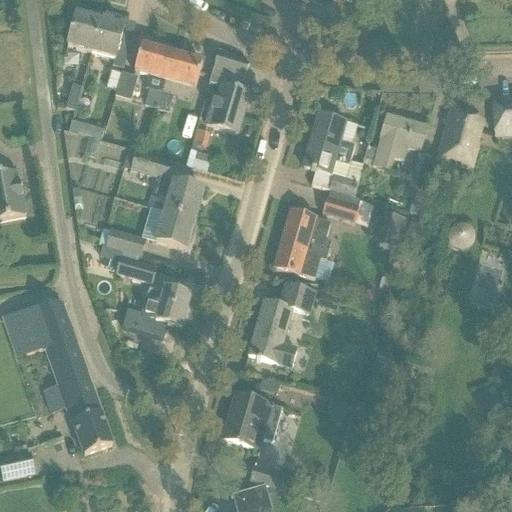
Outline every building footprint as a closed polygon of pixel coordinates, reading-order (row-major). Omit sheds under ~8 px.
[(303,0),(301,8),(332,16),(336,0),(353,0),(355,0),(354,0),(303,0)] [(67,50),(91,57),(102,17),(91,14),(89,21),(76,17),(67,50)] [(102,17),(91,57),(115,63),(126,24),(114,21),(112,28),(101,24),(102,18),(102,17)] [(144,108),(157,112),(162,95),(165,83),(172,58),(141,49),(134,74),(149,78),(145,90),(148,91),(144,108)] [(213,73),(244,82),(249,66),(218,54),(213,73)] [(172,58),(165,83),(195,91),(202,66),(172,58)] [(115,98),(131,103),(137,80),(122,75),(115,98)] [(209,86),(206,96),(211,97),(214,87),(209,86)] [(65,112),(74,114),(81,90),(72,88),(65,112)] [(213,103),(205,128),(237,138),(249,97),(222,89),(217,105),(213,103)] [(162,95),(157,112),(168,115),(173,98),(162,95)] [(511,138),(511,100),(493,102),(496,140),(511,138)] [(470,121),(472,114),(453,108),(437,164),(469,173),(483,124),(470,121)] [(307,154),(303,170),(311,173),(311,175),(315,176),(316,174),(330,179),(335,180),(331,193),(330,194),(353,201),(354,200),(358,185),(361,174),(349,170),(355,149),(340,144),(345,126),(318,118),(308,151),(307,154)] [(374,164),(372,169),(388,173),(392,161),(402,164),(406,150),(420,154),(427,130),(387,119),(377,152),(368,150),(364,162),(374,164)] [(77,136),(100,143),(103,134),(79,127),(77,136)] [(195,133),(191,148),(204,151),(208,137),(195,133)] [(168,201),(164,215),(195,224),(203,195),(165,184),(169,167),(135,157),(130,173),(159,181),(154,198),(168,201)] [(408,188),(420,192),(430,161),(418,157),(408,188)] [(0,178),(0,224),(25,219),(21,200),(23,199),(20,188),(19,188),(17,175),(0,178)] [(324,214),(322,218),(354,228),(359,212),(361,205),(353,202),(353,201),(330,194),(327,202),(324,214)] [(411,207),(408,216),(417,219),(419,209),(411,207)] [(299,277),(314,282),(320,262),(324,263),(330,245),(324,243),(329,226),(315,222),(290,214),(273,271),(299,279),(299,277)] [(195,224),(164,215),(155,246),(186,255),(195,224)] [(389,254),(398,257),(402,244),(404,245),(410,222),(399,219),(389,254)] [(103,233),(99,247),(140,259),(144,244),(103,233)] [(140,259),(99,247),(98,249),(104,250),(101,260),(105,261),(115,264),(120,265),(116,277),(151,287),(156,272),(135,266),(137,259),(140,260),(140,259)] [(105,261),(103,269),(113,272),(115,264),(105,261)] [(256,364),(259,365),(260,363),(288,371),(294,352),(282,349),(292,313),(308,318),(314,296),(286,287),(279,309),(264,304),(248,359),(256,362),(256,364)] [(141,320),(181,332),(190,301),(164,293),(163,297),(149,293),(141,320)] [(373,293),(362,298),(366,307),(377,302),(373,293)] [(62,307),(2,321),(15,361),(49,350),(84,459),(112,449),(100,417),(101,417),(62,307)] [(378,355),(367,390),(381,394),(391,359),(378,355)] [(223,443),(242,449),(258,454),(261,443),(270,445),(280,411),(236,398),(223,443)] [(330,405),(327,414),(329,423),(335,429),(345,432),(351,411),(330,405)] [(355,405),(343,443),(361,448),(363,407),(355,405)] [(34,477),(30,456),(27,457),(15,460),(0,463),(0,472),(2,483),(34,477)] [(249,484),(326,506),(330,493),(253,470),(249,484)]
